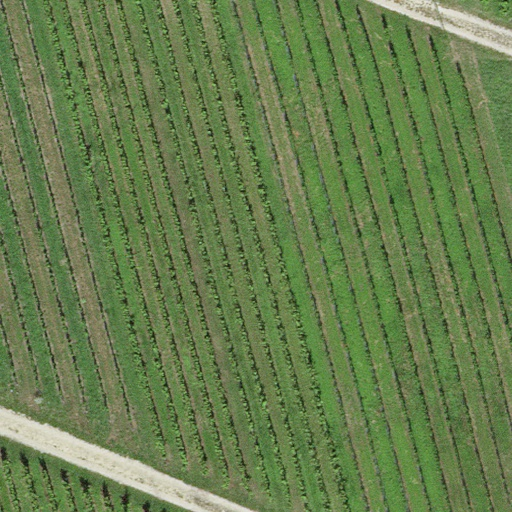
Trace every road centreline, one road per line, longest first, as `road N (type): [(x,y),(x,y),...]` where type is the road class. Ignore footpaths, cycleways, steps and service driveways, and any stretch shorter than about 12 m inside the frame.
road 1 (track): [(0,427),(208,511)]
road 2 (track): [(511,51),(377,0)]
